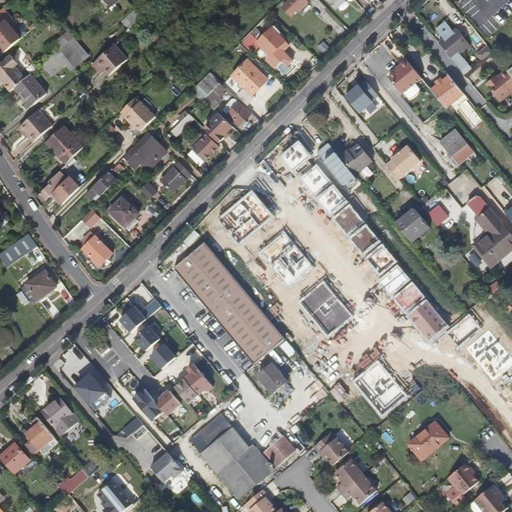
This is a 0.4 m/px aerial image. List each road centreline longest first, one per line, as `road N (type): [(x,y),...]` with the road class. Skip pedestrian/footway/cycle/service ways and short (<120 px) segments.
road 1 (secondary): [(98,301),(400,0)]
road 2 (residential): [(0,160),(98,301)]
road 3 (unknown): [(347,49),(449,175)]
road 4 (unknown): [(141,257),(236,376)]
road 5 (secondary): [(0,392),(98,301)]
road 6 (unknown): [(390,9),(424,34),(480,103)]
